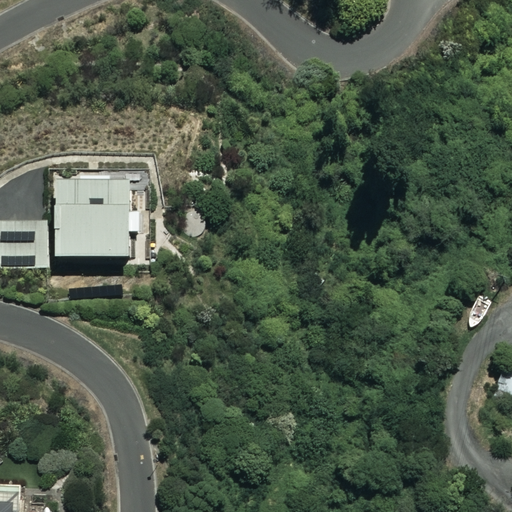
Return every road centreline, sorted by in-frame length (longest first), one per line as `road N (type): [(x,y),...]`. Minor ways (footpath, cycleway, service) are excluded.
road 1 (residential): [(138,511),(125,406),(108,380),(44,334),(0,321)]
road 2 (residential): [(249,0),(299,45),(348,58),(389,42),(423,0)]
